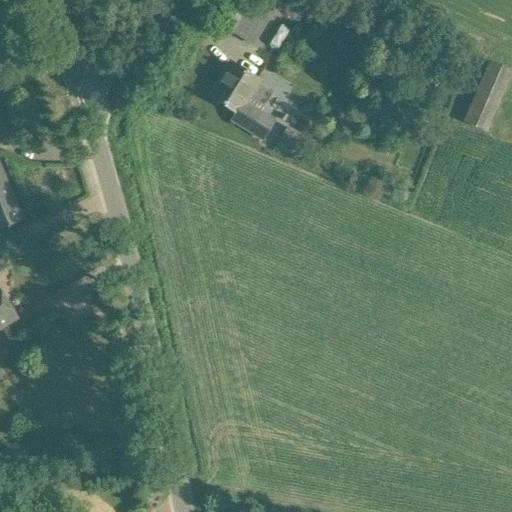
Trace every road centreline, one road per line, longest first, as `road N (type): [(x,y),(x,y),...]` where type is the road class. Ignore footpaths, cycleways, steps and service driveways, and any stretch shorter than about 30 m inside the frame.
road 1 (unclassified): [(184,511),(86,101)]
road 2 (unclassified): [(86,101),(118,84),(183,0)]
